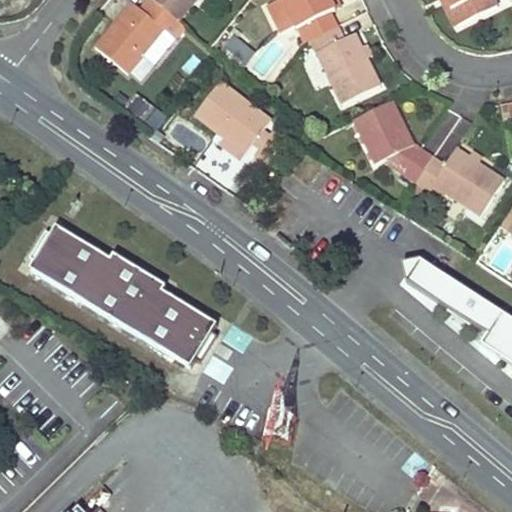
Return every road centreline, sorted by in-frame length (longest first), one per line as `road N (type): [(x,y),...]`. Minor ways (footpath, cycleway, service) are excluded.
road 1 (secondary): [(1,84),(238,241),(511,476)]
road 2 (residential): [(511,71),(474,72),(444,60),(416,34),(399,0)]
